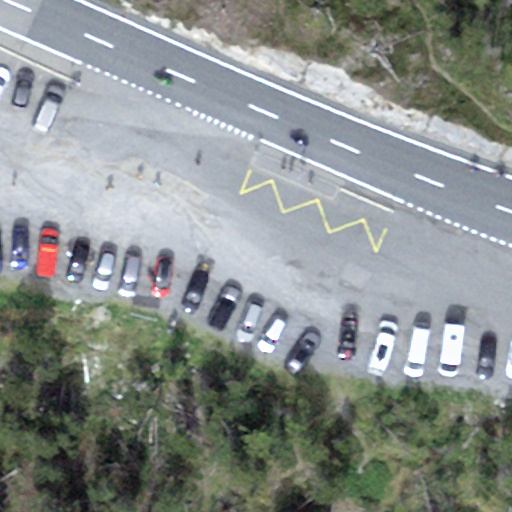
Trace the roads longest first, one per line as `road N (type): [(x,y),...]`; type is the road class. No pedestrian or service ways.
road 1 (primary): [(497,205),(189,78)]
road 2 (primary): [(7,0),(189,78)]
